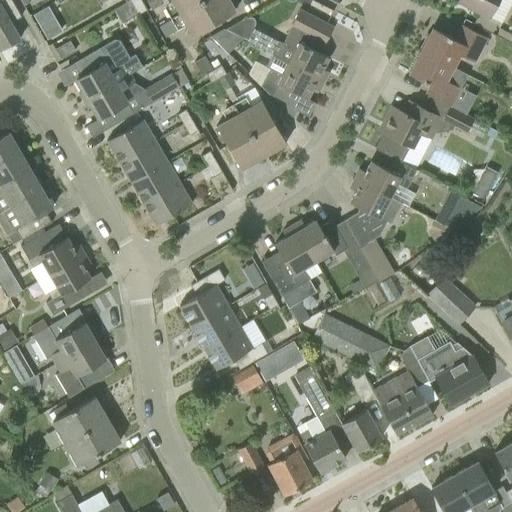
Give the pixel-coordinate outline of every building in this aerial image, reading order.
[(21,17),(11,0),(0,0),(0,50),(20,39),(11,23),(21,17)] [(141,0),(130,0),(139,14),(147,9),(141,0)] [(166,10),(171,19),(178,30),(186,25),(192,36),(235,11),(229,0),(171,0),(175,5),(166,10)] [(457,0),(489,17),(497,0),(457,0)] [(53,16),(48,7),(35,15),(40,23),(53,16)] [(289,62),(289,63),(324,81),(329,71),(323,68),(329,57),(320,53),(334,27),(299,9),(292,24),(293,25),(284,42),(281,40),(274,54),(289,62)] [(255,21),(253,18),(246,18),(226,29),(246,39),(255,21)] [(433,28),(421,51),(453,67),(460,54),(475,62),(487,38),(462,25),(455,39),(433,28)] [(76,51),(70,40),(55,49),(61,60),(76,51)] [(129,74),(142,66),(135,54),(126,59),(123,67),(120,69),(110,51),(103,54),(99,48),(75,62),(83,75),(76,79),(83,91),(79,94),(84,101),(129,74)] [(446,80),(453,67),(421,51),(409,74),(430,85),(426,94),(450,106),(451,107),(461,88),(446,80)] [(319,91),(324,81),(289,63),(289,62),(274,54),(267,67),(270,68),(261,86),(289,113),(299,95),(307,99),(313,88),(319,91)] [(217,59),(210,63),(214,69),(221,66),(217,59)] [(221,66),(214,69),(219,78),(226,74),(221,65),(221,66)] [(219,78),(214,69),(206,74),(211,83),(219,78)] [(129,74),(84,101),(88,108),(92,106),(99,118),(105,115),(109,123),(131,110),(120,91),(134,83),(129,74)] [(152,102),(178,87),(171,74),(145,89),(152,102)] [(216,126),(241,169),(286,143),(261,100),(247,108),(242,99),(226,109),(231,118),(216,126)] [(392,106),(380,130),(411,146),(419,133),(427,137),(438,116),(410,101),(404,112),(392,106)] [(475,119),(451,107),(450,106),(442,120),(467,133),(475,119)] [(184,125),(192,120),(186,109),(178,114),(184,125)] [(143,119),(107,141),(119,162),(155,140),(143,119)] [(495,139),(499,132),(475,119),(471,126),(495,139)] [(192,120),(184,125),(190,135),(198,130),(192,120)] [(0,162),(20,151),(9,132),(0,136),(0,162)] [(155,140),(119,162),(131,183),(168,162),(155,140)] [(0,187),(31,170),(20,151),(0,162),(0,187)] [(202,155),(209,167),(217,163),(210,151),(202,155)] [(359,169),(354,178),(403,203),(410,206),(416,193),(407,188),(410,181),(371,161),(365,172),(359,169)] [(143,204),(180,183),(168,162),(131,183),(143,204)] [(233,191),(221,170),(217,163),(209,167),(213,174),(209,177),(221,198),(233,191)] [(0,211),(0,212),(42,188),(31,170),(0,187),(0,211)] [(393,223),(403,203),(354,178),(349,188),(355,191),(350,202),(360,207),(357,212),(344,220),(360,247),(380,235),(388,221),(393,223)] [(180,183),(143,204),(156,225),(192,204),(180,183)] [(490,189),(478,183),(473,193),(484,199),(490,189)] [(46,212),(53,208),(42,188),(0,212),(0,221),(7,234),(15,229),(22,240),(52,223),(46,212)] [(450,190),(444,202),(470,215),(482,207),(450,190)] [(302,219),(292,225),(313,262),(333,250),(335,255),(348,248),(332,220),(320,227),(316,219),(305,226),(302,219)] [(282,295),(309,280),(302,268),(313,262),(292,225),(282,231),(286,237),(275,244),(279,251),(262,261),(282,295)] [(67,237),(53,246),(45,232),(21,246),(33,267),(45,261),(52,273),(85,254),(79,245),(73,248),(67,237)] [(0,279),(9,296),(21,289),(0,252),(0,279)] [(90,264),(85,254),(52,273),(59,285),(48,292),(52,299),(46,302),(53,315),(91,293),(84,281),(90,278),(84,267),(90,264)] [(387,258),(372,267),(373,268),(380,279),(394,270),(387,258)] [(380,279),(373,268),(360,276),(366,287),(380,279)] [(192,327),(228,305),(216,285),(225,280),(218,269),(191,285),(197,295),(179,305),(192,327)] [(428,294),(458,324),(474,306),(443,278),(428,294)] [(278,304),(272,294),(263,299),(269,309),(278,304)] [(511,315),(502,322),(511,338),(511,298),(509,300),(511,304),(511,315)] [(192,327),(204,348),(240,327),(228,305),(192,327)] [(313,337),(353,357),(366,332),(325,312),(313,337)] [(55,364),(95,340),(85,322),(77,327),(69,314),(47,327),(33,334),(46,357),(50,355),(55,364)] [(240,369),(267,353),(261,342),(253,347),(240,327),(204,348),(216,369),(234,359),(240,369)] [(83,389),(105,376),(98,363),(106,359),(95,340),(55,364),(60,371),(57,373),(70,396),(83,388),(83,389)] [(441,387),(451,404),(488,383),(472,355),(455,364),(445,345),(424,357),(441,387)] [(387,417),(396,435),(433,415),(418,387),(429,381),(410,346),(399,352),(406,365),(405,365),(408,371),(373,391),(376,397),(387,417)] [(27,367),(20,356),(9,363),(16,374),(27,367)] [(242,393),(263,382),(253,363),(232,375),(242,393)] [(299,382),(317,415),(320,420),(336,412),(310,365),(294,374),(299,382)] [(376,397),(373,391),(360,368),(348,374),(363,403),(376,397)] [(120,441),(94,396),(70,410),(67,405),(55,412),(58,417),(53,420),(58,429),(61,428),(68,440),(65,441),(72,452),(74,450),(81,462),(78,464),(79,465),(84,462),(87,468),(99,461),(96,455),(120,441)] [(342,423),(357,451),(382,437),(372,420),(366,409),(342,423)] [(311,454),(320,472),(345,458),(335,441),(329,431),(314,440),(308,429),(300,434),(306,444),(305,444),(311,454)] [(284,495),(312,480),(302,462),(307,459),(295,436),(286,441),(291,451),(268,464),(284,495)] [(511,441),(494,452),(511,481),(511,441)] [(251,443),(238,449),(251,474),(264,468),(251,443)] [(494,491),(487,479),(477,462),(454,475),(471,504),(471,503),(481,498),(488,509),(500,502),(493,491),(494,491)] [(454,475),(431,488),(441,505),(445,511),(476,511),(471,503),(471,504),(454,475)] [(57,498),(71,490),(67,484),(53,491),(57,498)] [(80,511),(77,505),(79,504),(71,490),(57,498),(64,511),(80,511)] [(167,492),(156,499),(163,511),(174,504),(167,492)] [(420,511),(413,498),(393,509),(394,511),(420,511)] [(80,511),(124,511),(117,499),(94,511),(83,511),(79,504),(77,505),(80,511)] [(511,511),(511,501),(498,508),(500,511),(511,511)]
